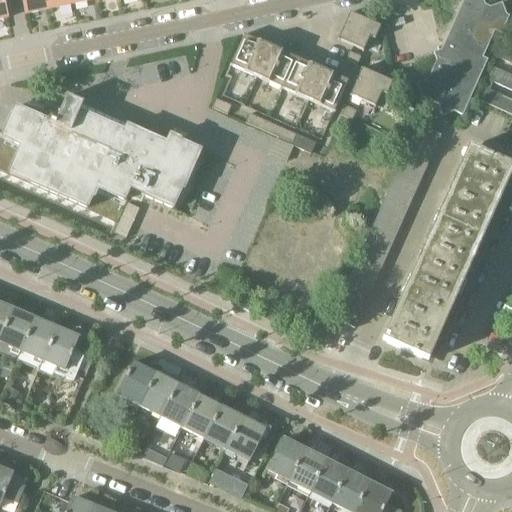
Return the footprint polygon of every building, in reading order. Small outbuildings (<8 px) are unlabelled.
[(48,10),(45,0),(20,0),(24,15),(48,10)] [(70,0),(45,0),(48,10),(71,5),(70,0)] [(487,60),(482,58),(494,31),(500,34),(508,16),(505,15),(501,3),(489,8),(483,5),(481,0),(463,0),(441,50),(433,53),(436,60),(436,61),(428,79),(416,84),(420,96),(420,97),(437,104),(441,116),(453,112),(462,116),(470,97),(487,60)] [(361,52),(362,52),(369,38),(374,40),(380,27),(349,13),(337,41),(338,42),(338,41),(362,51),(361,52)] [(229,66),(333,113),(334,113),(335,112),(334,111),(346,83),(347,83),(348,82),(243,35),(242,37),(243,37),(230,65),(229,65),(229,66)] [(511,49),(504,46),(498,59),(505,62),(511,49)] [(345,62),(356,67),(360,58),(349,53),(345,62)] [(361,69),(349,97),(350,97),(373,107),(373,108),(374,108),(380,94),(386,96),(392,83),(361,69)] [(488,81),(495,84),(501,72),(494,69),(488,81)] [(495,84),(502,87),(507,75),(501,72),(495,84)] [(511,76),(507,75),(502,87),(509,90),(511,83),(511,76)] [(479,101),(486,104),(492,92),(485,89),(479,101)] [(486,104),(493,108),(498,95),(492,92),(486,104)] [(498,95),(493,108),(500,111),(505,98),(498,95)] [(0,135),(0,171),(113,222),(122,202),(123,202),(124,200),(125,200),(126,199),(125,199),(128,191),(129,191),(130,190),(142,196),(142,197),(143,197),(144,197),(152,200),(152,201),(153,202),(153,201),(161,205),(162,206),(163,205),(171,209),(171,210),(172,210),(181,190),(182,191),(182,189),(181,189),(185,181),(186,181),(186,180),(189,171),(190,172),(191,170),(190,170),(193,162),(194,162),(195,161),(194,161),(198,152),(198,153),(199,151),(179,142),(179,141),(169,137),(165,144),(126,126),(123,132),(103,123),(79,113),(82,104),(66,97),(54,123),(50,121),(49,123),(15,108),(14,109),(15,109),(11,118),(10,117),(10,118),(11,119),(7,127),(6,127),(6,128),(3,137),(2,136),(0,135)] [(500,111),(507,114),(511,101),(505,98),(500,111)] [(211,109),(219,112),(223,103),(215,100),(211,109)] [(219,112),(226,116),(231,107),(223,103),(219,112)] [(345,107),(340,116),(351,121),(355,112),(345,107)] [(244,124),(248,125),(252,127),(256,118),(249,115),(244,124)] [(256,118),(252,127),(260,131),(264,121),(256,118)] [(271,125),(264,121),(260,131),(267,134),(271,125)] [(279,128),(271,125),(267,134),(275,137),(279,128)] [(440,135),(439,134),(417,125),(412,134),(436,145),(440,135)] [(287,132),(279,128),(275,137),(282,141),(287,132)] [(290,144),(294,135),(287,132),(282,141),(290,144)] [(290,144),(310,153),(314,143),(295,134),(294,135),(290,144)] [(431,154),(436,145),(412,134),(408,144),(431,154)] [(404,154),(427,164),(431,154),(408,144),(404,154)] [(472,150),(385,343),(423,360),(423,359),(425,360),(506,178),(504,177),(509,166),(472,150)] [(400,164),(423,174),(427,164),(404,154),(400,164)] [(418,184),(423,174),(400,164),(395,173),(418,184)] [(391,183),(414,193),(418,184),(395,173),(391,183)] [(387,193),(410,203),(414,193),(391,183),(387,193)] [(382,202),(405,213),(410,203),(387,193),(382,202)] [(378,212),(401,222),(405,213),(382,202),(378,212)] [(374,222),(397,232),(401,222),(378,212),(374,222)] [(370,232),(392,242),(397,232),(374,222),(370,232)] [(365,241),(388,251),(392,242),(370,232),(365,241)] [(361,251),(384,261),(388,251),(365,241),(361,251)] [(357,261),(379,271),(384,261),(361,251),(357,261)] [(352,270),(375,281),(379,271),(357,261),(352,270)] [(348,280),(371,290),(375,281),(352,270),(348,280)] [(344,290),(366,300),(371,290),(348,280),(344,290)] [(340,300),(362,310),(366,300),(344,290),(340,300)] [(335,309),(358,319),(362,310),(340,300),(335,309)] [(0,337),(11,310),(0,305),(0,337)] [(358,319),(335,309),(331,319),(354,329),(358,319)] [(0,337),(0,345),(19,353),(33,320),(11,310),(0,337)] [(19,353),(41,362),(55,329),(33,320),(19,353)] [(78,339),(55,329),(41,362),(56,369),(53,374),(73,382),(84,354),(73,350),(78,339)] [(138,407),(154,374),(132,363),(116,396),(138,407)] [(138,407),(160,418),(176,386),(154,374),(138,407)] [(181,429),(197,396),(176,386),(160,418),(181,429)] [(14,405),(19,394),(9,389),(4,400),(14,405)] [(181,429),(203,440),(219,408),(197,396),(181,429)] [(203,440),(224,451),(241,418),(219,408),(203,440)] [(241,418),(224,451),(248,463),(265,431),(241,418)] [(266,472),(289,483),(305,451),(282,440),(266,472)] [(289,483),(311,494),(327,462),(305,451),(289,483)] [(169,458),(165,467),(174,471),(178,462),(169,458)] [(311,494),(332,505),(348,473),(327,462),(311,494)] [(186,476),(198,481),(202,472),(190,467),(186,476)] [(0,471),(0,504),(3,498),(18,504),(27,482),(0,471)] [(332,505),(345,511),(354,511),(369,484),(348,473),(332,505)] [(354,511),(401,511),(386,504),(391,495),(369,484),(354,511)] [(90,511),(92,509),(70,500),(64,511),(90,511)]
